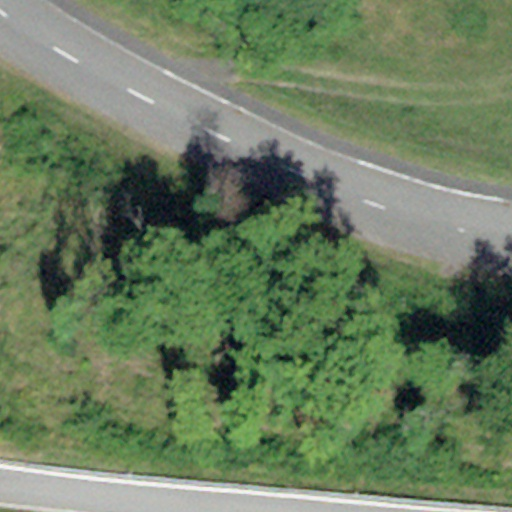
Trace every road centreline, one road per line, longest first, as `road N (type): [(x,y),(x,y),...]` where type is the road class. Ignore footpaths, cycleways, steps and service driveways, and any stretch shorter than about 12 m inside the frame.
road 1 (unclassified): [(511,237),(406,212),(288,168),(149,99),(0,9)]
road 2 (unclassified): [(0,486),(258,511)]
